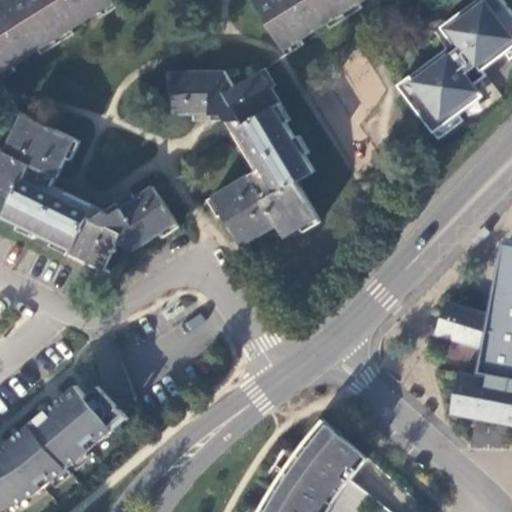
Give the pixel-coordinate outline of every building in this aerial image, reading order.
[(0,0),(0,80),(14,71),(12,67),(38,50),(41,55),(74,34),(72,29),(97,12),(100,17),(117,7),(112,0),(0,0)] [(304,44),(302,41),(328,25),(330,28),(363,7),(361,3),(365,0),(252,0),(287,55),(304,44)] [(450,29),(462,46),(416,81),(412,75),(398,86),(435,134),(460,115),(456,109),(480,91),(467,74),(501,48),(506,54),(511,50),(511,10),(504,0),(484,0),(486,2),(450,29)] [(237,123),(263,167),(277,191),(265,200),(249,175),(209,199),(218,216),(223,213),(244,247),(280,226),(287,238),(302,229),(305,234),(323,224),(298,181),(315,171),(305,152),(306,151),(297,135),(294,136),(287,123),(293,119),(262,72),(235,87),(225,70),(169,71),(168,90),(174,91),(173,114),(210,113),(211,103),(231,103),(241,120),(237,123)] [(94,211),(52,190),(26,176),(33,164),(59,177),(68,159),(71,159),(81,142),(24,115),(6,150),(0,147),(0,191),(13,198),(4,217),(20,225),(19,229),(35,238),(38,233),(54,242),(53,246),(104,272),(119,242),(135,252),(161,234),(164,239),(180,228),(153,185),(121,208),(128,217),(112,228),(92,219),(94,211)] [(26,176),(52,190),(59,177),(33,164),(26,176)] [(277,191),(263,167),(249,175),(265,200),(277,191)] [(481,344),(476,374),(458,370),(449,414),(511,425),(511,240),(502,238),(488,310),(464,306),(444,302),(437,336),(481,344)] [(0,511),(2,511),(31,499),(113,430),(111,427),(87,399),(77,387),(18,437),(7,444),(12,451),(0,459),(0,511)] [(87,399),(111,427),(124,415),(99,388),(87,399)] [(363,511),(373,498),(353,484),(370,460),(326,420),(296,457),(263,511),(363,511)] [(7,444),(0,448),(0,459),(12,451),(7,444)]
